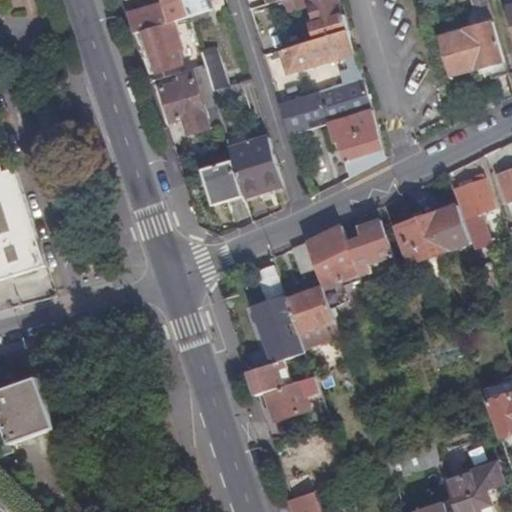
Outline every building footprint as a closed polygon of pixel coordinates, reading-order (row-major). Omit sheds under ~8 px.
[(130,15),(136,34),(145,32),(177,21),(193,16),(187,0),(165,0),(166,3),(130,15)] [(187,0),(193,16),(214,9),(210,0),(187,0)] [(319,41),(351,31),(346,14),(343,15),(339,0),(285,0),(290,12),(313,5),(319,24),(314,25),(319,41)] [(473,0),(476,10),(491,6),(489,0),(473,0)] [(177,21),(145,32),(150,49),(153,56),(158,73),(182,65),(181,61),(178,51),(185,49),(177,21)] [(494,78),(510,73),(495,23),(465,32),(476,70),(490,66),(494,78)] [(346,85),(365,80),(351,31),(319,41),(284,51),(291,74),(348,56),(352,69),(342,72),(346,85)] [(476,70),(465,32),(443,38),(454,76),(476,70)] [(204,52),(207,65),(215,91),(231,86),(219,48),(204,52)] [(188,59),(185,49),(178,51),(181,61),(188,59)] [(207,65),(194,69),(196,78),(207,113),(220,108),(219,103),(215,91),(207,65)] [(207,113),(196,78),(163,88),(173,123),(186,119),(192,134),(225,125),(220,108),(207,113)] [(331,124),(374,112),(365,80),(346,85),(281,105),(291,136),(331,124)] [(248,94),(244,83),(231,86),(215,91),(219,103),(248,94)] [(352,178),(388,161),(378,132),(380,131),(374,112),(331,124),(337,145),(341,144),(352,178)] [(276,189),(286,186),(271,138),(261,141),(276,189)] [(231,144),(232,149),(251,144),(249,139),(231,144)] [(248,197),(276,189),(261,141),(251,144),(232,149),(236,161),(239,171),(241,171),(248,197)] [(0,154),(0,174),(23,247),(32,244),(40,268),(49,265),(17,168),(6,172),(0,154)] [(236,161),(203,171),(211,193),(217,191),(220,203),(222,203),(246,195),(239,171),(236,161)] [(389,164),(388,161),(352,178),(353,181),(389,164)] [(466,219),(474,243),(477,251),(494,245),(483,214),(498,209),(485,170),(475,174),(478,182),(458,190),(468,218),(466,219)] [(511,170),(501,175),(511,204),(511,203),(511,170)] [(248,202),(287,190),(286,186),(276,189),(248,197),(241,171),(239,171),(246,195),(248,202)] [(0,253),(23,247),(0,174),(0,280),(5,279),(0,263),(0,253)] [(217,191),(211,193),(214,205),(220,203),(217,191)] [(466,219),(461,205),(400,228),(414,265),(474,243),(466,219)] [(350,240),(363,275),(373,272),(371,265),(396,255),(384,220),(364,227),(366,234),(350,240)] [(320,269),(326,287),(327,290),(363,275),(350,240),(344,225),(310,242),(320,269)] [(310,242),(295,249),(305,275),(320,269),(310,242)] [(32,244),(23,247),(30,271),(40,268),(32,244)] [(0,253),(0,263),(5,279),(30,271),(23,247),(0,253)] [(494,262),(482,266),(490,290),(501,285),(494,262)] [(326,287),(290,301),(302,335),(338,321),(327,290),(326,287)] [(258,311),(277,364),(280,363),(287,361),(307,354),(288,301),(258,311)] [(345,340),(340,327),(331,331),(335,344),(345,340)] [(345,340),(335,344),(342,364),(352,359),(345,340)] [(287,361),(280,363),(283,370),(290,368),(287,361)] [(277,364),(252,373),(260,396),(269,393),(295,384),(290,368),(283,370),(280,363),(277,364)] [(295,384),(269,393),(279,421),(315,409),(311,397),(324,393),(318,377),(295,384)] [(60,430),(42,379),(0,394),(0,406),(8,428),(10,433),(14,445),(60,430)] [(511,394),(489,403),(496,422),(503,439),(511,435),(511,394)] [(0,435),(0,457),(16,452),(14,445),(10,433),(0,435)] [(322,443),(281,449),(284,472),(325,466),(322,443)] [(443,466),(435,444),(389,461),(397,483),(443,466)] [(21,459),(46,494),(64,482),(40,446),(21,459)] [(456,502),(459,511),(482,511),(494,506),(489,490),(507,484),(500,464),(449,483),(456,502)] [(318,492),(296,500),(293,501),(296,511),(325,511),(319,495),(318,492)] [(459,511),(456,502),(428,511),(459,511)]
